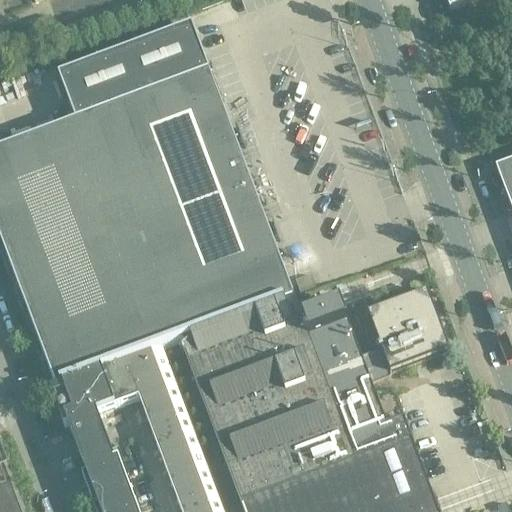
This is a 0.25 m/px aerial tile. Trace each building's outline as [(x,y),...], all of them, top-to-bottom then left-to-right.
[(445,0),(450,11),(479,0),(445,0)] [(432,40),(428,27),(421,30),(426,43),(432,40)] [(0,153),(0,241),(57,392),(162,352),(181,345),(295,302),(209,75),(192,29),(59,79),(76,125),(0,153)] [(511,165),(496,171),(511,213),(511,165)] [(340,306),(302,320),(348,443),(386,429),(372,392),(372,391),(372,390),(373,389),(374,388),(375,387),(388,382),(389,382),(389,381),(390,381),(391,380),(391,379),(391,378),(391,379),(442,360),(451,356),(428,297),(368,317),(382,353),(366,360),(361,361),(340,306)] [(295,302),(181,345),(241,507),(356,464),(348,443),(295,302)] [(51,394),(94,511),(221,511),(162,352),(57,392),(51,394)] [(386,429),(348,443),(356,464),(412,443),(405,425),(398,428),(397,425),(396,425),(391,427),(386,429)] [(356,464),(241,507),(242,511),(436,511),(412,443),(356,464)] [(0,511),(17,511),(1,470),(0,466),(0,511)]
